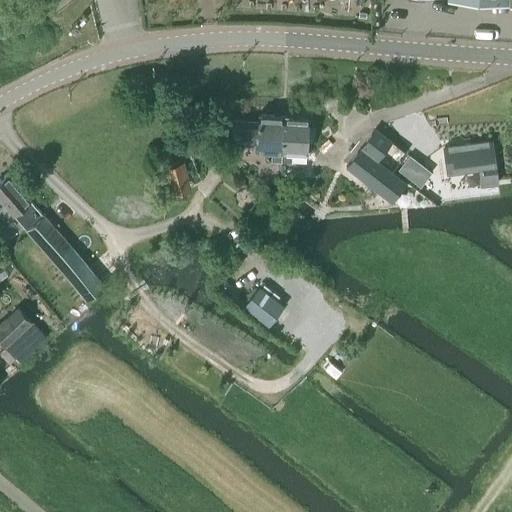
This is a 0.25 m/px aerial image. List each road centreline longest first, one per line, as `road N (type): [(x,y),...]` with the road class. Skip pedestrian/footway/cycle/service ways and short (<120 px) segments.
road 1 (unclassified): [(511,56),(299,39),(168,43),(73,66),(0,100)]
road 2 (track): [(156,317),(229,371),(280,385),(304,365),(316,332),(306,303),(233,238),(198,219),(128,234),(106,228)]
road 3 (track): [(147,341),(156,317),(134,288),(126,252),(13,141),(0,118)]
